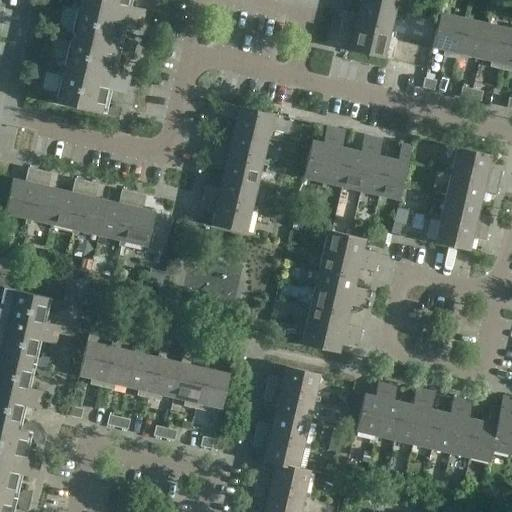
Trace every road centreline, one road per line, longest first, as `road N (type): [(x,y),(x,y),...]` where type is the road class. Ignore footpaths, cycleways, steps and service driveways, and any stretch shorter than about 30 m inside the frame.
road 1 (residential): [(0,122),(169,157),(190,63)]
road 2 (residential): [(499,304),(484,369),(384,347),(399,281)]
road 3 (residential): [(74,511),(90,444),(212,474),(203,511)]
road 4 (residential): [(297,87),(511,135)]
road 5 (residential): [(221,0),(311,18),(297,87)]
